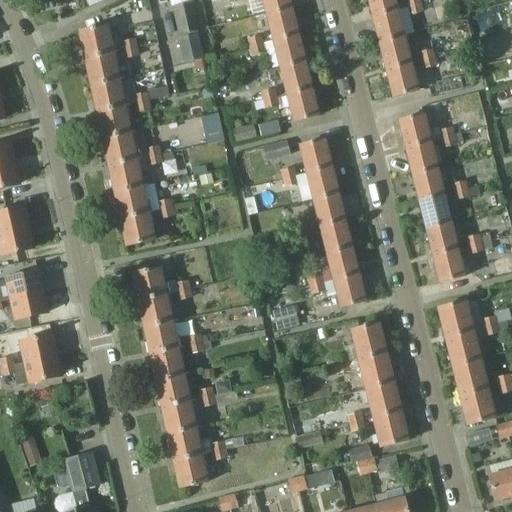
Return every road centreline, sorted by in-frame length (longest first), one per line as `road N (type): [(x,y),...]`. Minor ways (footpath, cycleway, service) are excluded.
road 1 (residential): [(135,511),(25,45),(0,0)]
road 2 (residential): [(334,0),(459,511)]
